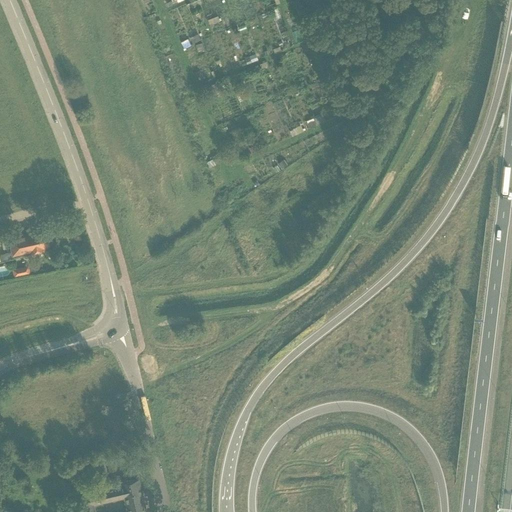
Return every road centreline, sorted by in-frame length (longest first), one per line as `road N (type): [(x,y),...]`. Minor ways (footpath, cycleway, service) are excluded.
road 1 (trunk): [(511,54),(479,150),(427,235),(259,391),(232,449),(225,511)]
road 2 (trunk): [(511,135),(468,511)]
road 3 (unclassified): [(108,332),(109,272),(7,0)]
road 4 (trunk): [(252,511),(267,446),(296,420),(330,407),(368,408),(405,426),(431,456),(444,511)]
road 5 (residential): [(165,511),(132,378),(120,341),(108,332)]
